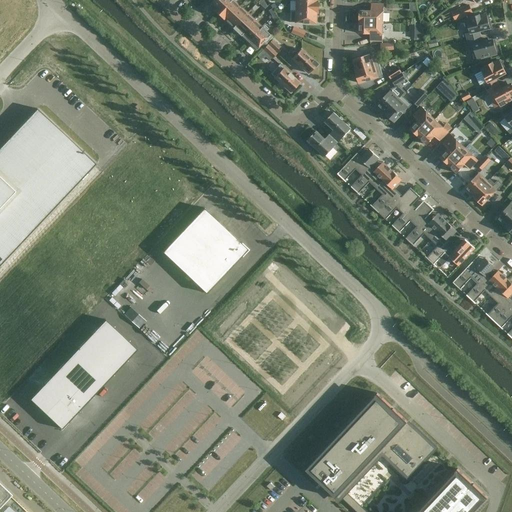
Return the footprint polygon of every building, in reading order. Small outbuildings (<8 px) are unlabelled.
[(214,0),(209,6),(217,14),(230,0),(214,0)] [(232,0),(230,0),(217,14),(225,21),(239,6),(232,0)] [(295,0),(295,11),(316,12),(316,1),(295,0)] [(359,10),(359,22),(383,23),(383,4),(371,4),(371,11),(359,10)] [(239,6),(225,21),(232,28),(246,13),(239,6)] [(469,7),(453,14),(455,20),(472,12),(469,7)] [(316,12),(295,11),(290,11),(290,22),(302,23),(307,23),(315,23),(315,19),(316,19),(316,12)] [(246,13),(232,28),(239,35),(254,20),(246,13)] [(469,32),(465,33),(467,40),(480,37),(479,31),(485,29),(491,27),(490,24),(488,14),(480,16),(479,14),(472,16),(472,18),(466,19),(469,32)] [(254,20),(239,35),(247,42),(261,27),(254,20)] [(383,23),(359,22),(359,33),(370,34),(370,41),(382,41),(383,23)] [(290,32),(302,37),(305,31),(293,26),(290,32)] [(261,27),(247,42),(255,50),(270,35),(261,27)] [(480,37),(467,40),(470,53),(475,52),(476,59),(498,53),(495,43),(495,40),(489,41),(482,43),(480,37)] [(281,48),(272,39),(267,44),(277,53),(281,48)] [(267,44),(263,49),(272,58),(277,53),(267,44)] [(300,49),(292,58),(307,73),(312,68),(313,68),(317,64),(313,60),(312,60),(300,49)] [(355,71),(355,72),(378,64),(375,52),(352,60),(353,62),(352,62),(354,69),(355,69),(356,71),(355,71)] [(486,67),(481,70),(487,82),(483,84),(486,90),(498,83),(495,78),(501,75),(507,72),(506,69),(500,59),(493,63),(492,62),(485,66),(486,67)] [(270,74),(279,81),(278,83),(284,88),(285,87),(290,92),(298,83),(293,77),(288,73),(279,64),(270,74)] [(378,64),(355,72),(358,82),(359,81),(360,83),(382,76),(378,64)] [(387,74),(391,79),(402,73),(398,67),(387,74)] [(402,73),(391,79),(394,85),(405,78),(402,73)] [(498,83),(486,90),(492,101),(496,99),(500,106),(511,99),(511,83),(507,86),(501,89),(498,83)] [(391,90),(377,105),(378,106),(378,107),(383,112),(384,111),(385,113),(385,114),(400,98),(399,98),(402,95),(402,96),(405,92),(398,86),(391,90)] [(428,96),(422,90),(412,101),(418,106),(428,96)] [(400,98),(385,114),(393,121),(393,120),(395,122),(411,104),(402,96),(400,98)] [(430,97),(425,103),(428,106),(433,101),(430,97)] [(421,106),(413,115),(418,120),(410,129),(418,137),(435,119),(421,106)] [(0,264),(95,164),(37,108),(0,146),(0,264)] [(334,130),(329,134),(338,142),(351,128),(334,112),(325,121),(334,130)] [(435,119),(418,137),(427,145),(435,136),(440,141),(448,132),(435,119)] [(338,142),(329,134),(325,139),(316,131),(307,140),(325,156),(338,142)] [(440,157),(448,165),(465,147),(451,135),(443,143),(448,148),(440,157)] [(465,147),(448,165),(457,173),(465,164),(470,169),(478,160),(465,147)] [(361,157),(357,153),(337,174),(344,180),(356,169),(362,175),(363,175),(371,166),(379,158),(369,149),(361,157)] [(482,169),(491,160),(486,156),(477,165),(482,169)] [(363,175),(362,175),(351,186),(358,193),(369,182),(376,188),(392,171),(383,162),(375,170),(371,166),(363,175)] [(392,171),(376,188),(383,194),(372,206),(379,213),(398,192),(394,188),(402,179),(392,171)] [(473,196),(473,197),(488,181),(479,173),(465,188),(467,189),(466,190),(471,195),(472,194),(473,196)] [(488,181),(473,197),(481,204),(481,203),(483,205),(502,184),(498,180),(494,184),(489,179),(488,181)] [(398,192),(379,213),(386,219),(397,207),(403,213),(404,214),(412,205),(420,197),(413,190),(409,193),(407,191),(403,196),(398,192)] [(505,227),(511,219),(511,201),(497,218),(498,219),(498,220),(503,225),(504,224),(505,226),(505,227)] [(403,213),(392,225),(399,232),(410,220),(417,226),(417,227),(426,218),(434,210),(426,202),(423,206),(421,204),(416,209),(412,205),(404,214),(403,213)] [(203,207),(168,244),(213,286),(248,249),(203,207)] [(417,227),(417,226),(406,238),(413,245),(424,233),(431,239),(447,222),(438,213),(430,221),(426,218),(417,227)] [(447,222),(431,239),(438,246),(426,258),(434,264),(438,260),(445,253),(444,252),(453,243),(449,239),(457,231),(447,222)] [(445,253),(438,260),(443,264),(449,257),(458,265),(475,248),(465,239),(457,247),(453,243),(444,252),(445,253)] [(471,277),(477,283),(478,284),(486,274),(487,275),(494,267),(487,260),(484,263),(481,261),(477,266),(472,261),(453,282),(460,289),(471,277)] [(478,284),(477,283),(466,295),(474,302),(485,290),(491,297),(508,279),(501,272),(497,276),(495,274),(491,279),(487,275),(486,274),(478,284)] [(511,283),(508,279),(491,297),(498,303),(487,315),(494,321),(511,302),(511,298),(509,296),(511,293),(511,289),(511,288),(511,283)] [(511,302),(494,321),(501,328),(511,315),(511,302)] [(105,319),(30,399),(61,429),(137,349),(105,319)] [(377,393),(306,469),(320,482),(323,479),(325,481),(322,484),(339,500),(341,497),(356,511),(368,511),(363,507),(346,492),(388,447),(413,471),(436,448),(409,423),(406,426),(405,425),(408,421),(393,408),(390,411),(389,409),(392,406),(377,393)] [(473,511),(488,497),(458,468),(416,511),(473,511)] [(0,511),(28,511),(0,485),(0,511)]
